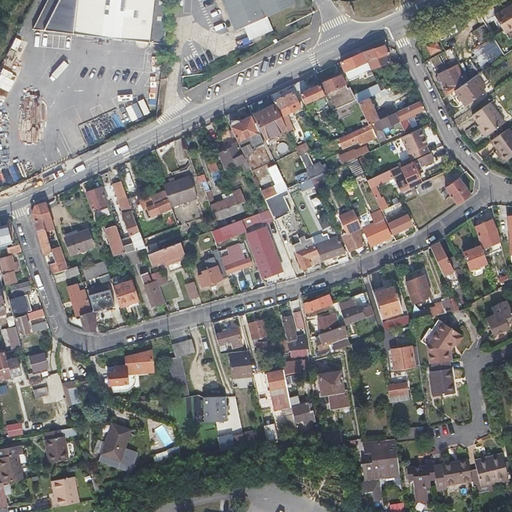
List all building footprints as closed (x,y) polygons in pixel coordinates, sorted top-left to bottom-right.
[(76,0),(74,27),(71,26),(70,34),(73,34),(73,37),(164,46),(168,0),(76,0)] [(291,0),(220,0),(235,32),(248,26),(267,18),(294,5),(291,0)] [(511,28),(511,3),(493,16),(504,34),(511,28)] [(267,18),(248,26),(254,38),(272,30),(267,18)] [(479,50),(484,47),(490,43),(482,30),(471,37),(479,50)] [(429,54),(434,52),(438,50),(434,41),(425,45),(429,54)] [(365,60),(367,65),(369,69),(388,62),(388,61),(390,60),(388,55),(383,45),(362,52),(365,60)] [(358,64),(365,60),(362,52),(340,61),(342,66),(344,70),(358,64)] [(362,73),(369,69),(367,65),(365,60),(358,64),(362,73)] [(458,80),(460,79),(462,78),(455,66),(437,75),(443,87),(441,90),(444,96),(446,96),(453,91),(461,86),(458,80)] [(324,93),(330,106),(332,110),(354,99),(353,95),(348,86),(346,87),(340,74),(321,83),(326,93),(324,93)] [(474,76),(461,86),(453,91),(463,106),(484,91),(474,76)] [(318,112),(330,106),(324,93),(323,94),(317,84),(307,88),(303,79),(292,84),(297,94),(299,93),(306,105),(313,102),(318,112)] [(382,80),(379,82),(376,83),(379,88),(380,91),(386,88),(382,80)] [(287,130),(290,129),(294,128),(287,113),(299,107),(292,93),(281,98),(277,91),(270,95),(286,128),(287,130)] [(362,91),(353,95),(354,99),(356,102),(366,97),(362,91)] [(36,152),(35,138),(34,125),(36,124),(35,104),(22,104),(22,94),(14,94),(20,172),(33,171),(32,153),(36,152)] [(263,140),(286,128),(270,95),(247,106),(263,140)] [(366,124),(369,123),(377,119),(375,115),(366,97),(356,102),(366,124)] [(394,111),(396,117),(399,123),(403,131),(407,129),(403,119),(421,111),(418,106),(421,104),(419,100),(394,111)] [(486,136),(495,130),(505,123),(490,103),(472,115),(479,125),(486,136)] [(382,112),(384,116),(393,112),(391,106),(382,111),(382,112)] [(235,138),(240,149),(248,145),(251,150),(263,144),(254,124),(253,125),(249,117),(248,117),(243,107),(225,116),(230,129),(235,138)] [(390,120),(396,117),(394,111),(393,112),(384,116),(377,119),(369,123),(374,132),(378,142),(383,140),(378,129),(380,128),(379,125),(386,122),(387,124),(391,123),(390,120)] [(374,132),(369,123),(366,124),(336,138),(341,149),(353,144),(353,142),(362,138),(363,141),(369,138),(368,135),(374,132)] [(396,129),(403,131),(399,123),(395,125),(396,129)] [(483,138),(486,136),(479,125),(475,128),(483,138)] [(420,128),(400,136),(411,159),(428,151),(423,139),(425,138),(420,128)] [(223,143),(235,138),(230,129),(219,134),(223,143)] [(491,142),(498,152),(505,163),(511,157),(511,133),(509,129),(491,142)] [(299,155),(306,152),(310,151),(306,143),(296,148),(299,155)] [(242,154),(251,150),(248,145),(240,149),(240,150),(242,154)] [(366,145),(357,149),(349,153),(347,150),(344,152),(348,160),(355,157),(368,151),(366,145)] [(222,161),(225,169),(228,176),(236,172),(238,176),(244,173),(246,177),(252,174),(242,154),(240,150),(234,153),(235,155),(222,161)] [(317,174),(306,152),(299,155),(307,171),(310,177),(317,174)] [(503,164),(505,163),(498,152),(495,154),(503,164)] [(389,169),(392,177),(399,192),(421,182),(418,175),(420,174),(417,167),(432,160),(429,153),(401,166),(406,178),(398,182),(396,178),(400,176),(399,173),(401,172),(398,165),(389,169)] [(210,155),(208,156),(205,157),(211,173),(213,173),(217,171),(210,155)] [(349,166),(358,162),(355,157),(348,160),(347,160),(349,166)] [(119,172),(127,169),(125,163),(117,166),(119,172)] [(309,177),(310,177),(307,171),(295,176),(296,177),(291,180),(286,169),(279,173),(282,177),(283,181),(260,191),(264,198),(278,191),(287,187),(293,185),(298,182),(309,177)] [(374,185),(392,177),(389,169),(366,179),(379,206),(381,209),(384,207),(374,185)] [(217,182),(223,180),(219,170),(217,171),(213,173),(217,182)] [(310,177),(309,177),(313,184),(316,191),(326,186),(320,172),(317,174),(310,177)] [(124,174),(127,187),(132,186),(129,173),(124,174)] [(239,189),(231,192),(234,199),(225,203),(215,207),(212,200),(214,200),(204,173),(197,176),(201,187),(203,186),(215,219),(219,218),(220,219),(240,211),(237,204),(244,201),(239,189)] [(96,188),(91,190),(88,191),(85,192),(90,209),(104,205),(107,204),(101,187),(102,186),(98,175),(93,177),(96,188)] [(165,190),(170,206),(195,197),(188,177),(163,184),(165,190)] [(313,184),(309,177),(298,182),(301,190),(313,184)] [(457,177),(450,182),(444,187),(447,190),(449,188),(459,200),(469,193),(457,177)] [(151,214),(170,206),(165,190),(142,199),(145,207),(148,206),(151,214)] [(280,194),(278,191),(264,198),(266,203),(268,209),(271,217),(277,215),(282,213),(275,196),(280,194)] [(222,196),(225,203),(234,199),(231,192),(222,196)] [(137,196),(127,199),(130,206),(132,213),(142,209),(137,196)] [(36,231),(42,228),(41,222),(50,219),(44,201),(34,205),(31,213),(36,231)] [(261,212),(268,209),(266,203),(258,206),(261,212)] [(124,253),(126,253),(136,250),(145,248),(132,213),(130,206),(121,209),(132,243),(122,246),(124,253)] [(233,222),(241,219),(250,216),(247,207),(242,209),(244,213),(231,218),(233,222)] [(271,217),(268,209),(261,212),(260,212),(263,221),(272,218),(271,217)] [(110,210),(106,212),(104,213),(106,219),(112,217),(110,210)] [(391,210),(383,214),(384,216),(392,233),(411,225),(403,210),(398,212),(400,217),(396,219),(391,210)] [(241,219),(244,231),(262,278),(281,271),(263,221),(260,212),(250,216),(241,219)] [(355,215),(351,217),(348,218),(352,227),(359,224),(355,215)] [(244,231),(241,219),(233,222),(210,231),(215,242),(244,231)] [(390,235),(386,227),(382,219),(364,227),(372,243),(390,235)] [(482,247),(490,244),(499,240),(491,220),(474,227),(482,247)] [(11,242),(8,233),(6,225),(0,226),(0,248),(4,247),(4,244),(11,242)] [(121,254),(124,253),(122,246),(115,225),(104,228),(113,256),(121,254)] [(50,226),(42,228),(50,251),(53,260),(54,263),(52,263),(47,265),(50,274),(65,269),(58,245),(55,246),(53,240),(50,241),(49,238),(53,236),(50,226)] [(50,251),(42,228),(36,231),(43,253),(50,251)] [(343,235),(346,242),(349,249),(364,242),(357,228),(343,235)] [(68,254),(80,251),(92,247),(86,230),(63,237),(68,254)] [(328,237),(329,239),(330,241),(316,248),(321,259),(335,252),(340,263),(349,260),(336,233),(328,237)] [(299,241),(295,243),(291,245),(301,267),(309,263),(307,258),(316,253),(312,245),(313,244),(309,236),(305,238),(304,235),(297,238),(299,241)] [(329,239),(328,237),(314,244),(316,248),(330,241),(329,239)] [(185,257),(184,253),(180,242),(147,255),(152,267),(158,265),(155,257),(160,255),(162,260),(163,260),(164,264),(185,257)] [(445,273),(452,270),(448,259),(440,242),(430,246),(444,278),(446,277),(445,273)] [(19,243),(13,245),(6,247),(9,255),(21,251),(19,243)] [(469,269),(485,263),(482,252),(479,244),(463,251),(469,269)] [(140,262),(136,250),(126,253),(127,259),(130,265),(140,262)] [(226,274),(221,260),(218,250),(212,252),(215,259),(205,262),(207,266),(201,268),(203,275),(198,276),(201,285),(227,276),(226,274)] [(234,256),(221,260),(226,274),(243,268),(245,274),(249,272),(247,266),(252,265),(249,258),(242,261),(238,250),(233,252),(234,256)] [(482,252),(485,263),(491,278),(496,276),(487,251),(482,252)] [(126,253),(124,253),(121,254),(113,256),(116,263),(127,259),(126,253)] [(19,279),(16,271),(14,264),(16,264),(13,256),(0,260),(7,282),(19,279)] [(448,259),(452,270),(453,271),(460,268),(455,256),(448,259)] [(87,279),(96,276),(107,273),(104,263),(84,270),(87,279)] [(463,275),(460,268),(453,271),(456,278),(463,275)] [(107,273),(96,276),(99,282),(99,283),(109,280),(107,273)] [(160,274),(155,275),(156,280),(159,287),(168,284),(165,277),(161,278),(160,274)] [(82,287),(99,282),(96,276),(87,279),(80,281),(82,287)] [(405,282),(408,293),(411,304),(431,298),(424,276),(405,282)] [(156,280),(150,282),(144,284),(151,305),(164,301),(159,287),(156,280)] [(118,306),(127,303),(136,300),(129,281),(112,287),(118,306)] [(29,290),(28,286),(27,282),(10,287),(13,294),(29,290)] [(92,316),(90,311),(83,289),(78,291),(75,282),(66,286),(71,302),(73,301),(78,316),(84,331),(95,333),(92,324),(95,323),(92,316)] [(198,295),(194,282),(186,285),(190,298),(198,295)] [(379,318),(390,314),(401,311),(394,287),(373,293),(379,318)] [(93,310),(90,311),(92,316),(97,315),(95,311),(112,305),(106,288),(87,294),(93,310)] [(28,310),(25,303),(23,296),(21,297),(20,294),(8,298),(12,315),(28,310)] [(330,295),(319,299),(308,303),(309,308),(307,309),(308,312),(333,304),(330,295)] [(448,300),(444,301),(441,302),(442,306),(434,308),(410,314),(412,321),(451,311),(448,300)] [(511,320),(511,316),(509,310),(504,301),(490,308),(493,315),(484,319),(493,335),(507,328),(505,324),(511,320)] [(364,317),(362,311),(359,305),(340,311),(345,325),(364,317)] [(300,308),(296,309),(292,310),(296,328),(304,326),(303,317),(300,308)] [(24,315),(19,316),(15,318),(20,334),(29,331),(28,328),(26,320),(43,315),(41,309),(23,314),(24,315)] [(319,330),(326,329),(332,327),(329,315),(316,318),(319,330)] [(285,341),(287,351),(306,349),(308,348),(306,335),(301,336),(302,339),(296,340),(290,317),(284,318),(282,318),(288,341),(285,341)] [(279,352),(287,351),(285,341),(285,339),(256,342),(255,338),(268,335),(264,318),(247,322),(251,339),(250,340),(252,349),(277,348),(279,352)] [(419,341),(425,344),(439,321),(435,319),(428,329),(426,328),(419,341)] [(431,363),(447,359),(445,350),(450,342),(452,343),(454,344),(460,333),(439,321),(425,344),(428,363),(431,363)] [(22,347),(19,336),(16,325),(10,327),(16,348),(22,347)] [(319,349),(324,347),(329,345),(331,351),(348,345),(345,336),(346,336),(343,325),(317,335),(319,340),(316,341),(319,349)] [(223,342),(226,341),(230,340),(231,346),(240,344),(235,329),(214,334),(218,354),(225,353),(223,342)] [(176,397),(182,395),(189,392),(179,352),(192,348),(190,340),(171,345),(174,357),(167,358),(176,397)] [(360,344),(351,345),(352,355),(362,354),(360,344)] [(394,370),(404,368),(414,366),(410,346),(390,350),(394,370)] [(0,377),(10,375),(6,360),(3,348),(0,349),(0,377)] [(232,376),(252,374),(247,357),(246,349),(242,350),(227,352),(232,376)] [(287,351),(279,352),(280,359),(283,358),(283,356),(298,356),(307,355),(306,349),(287,351)] [(34,370),(41,368),(49,366),(45,353),(31,357),(34,370)] [(448,367),(447,359),(431,363),(433,370),(429,371),(434,396),(443,394),(454,392),(449,367),(448,367)] [(282,365),(284,371),(284,372),(287,371),(304,368),(302,361),(282,365)] [(146,363),(136,363),(126,364),(126,366),(115,366),(116,367),(116,371),(109,371),(110,384),(111,384),(126,383),(127,383),(127,379),(127,374),(141,374),(147,373),(146,363)] [(284,372),(284,371),(268,375),(272,391),(279,389),(284,388),(288,387),(285,376),(284,372)] [(344,391),(342,381),(340,371),(318,376),(322,396),(329,394),(332,407),(349,403),(346,390),(344,391)] [(62,382),(66,406),(79,403),(75,380),(62,382)] [(24,382),(27,393),(32,392),(29,381),(27,381),(24,382)] [(34,384),(36,390),(46,387),(45,381),(34,384)] [(254,382),(250,383),(246,385),(252,404),(259,402),(254,382)] [(410,399),(408,391),(407,382),(389,386),(393,402),(410,399)] [(126,392),(126,383),(111,384),(114,393),(126,392)] [(50,394),(49,390),(48,386),(46,387),(36,390),(38,398),(43,396),(50,394)] [(43,396),(45,402),(56,399),(52,393),(50,394),(43,396)] [(206,421),(216,420),(226,419),(225,406),(225,403),(224,393),(203,395),(206,421)] [(296,421),(293,409),(290,397),(279,400),(284,419),(281,420),(283,425),(286,424),(289,435),(299,433),(297,425),(296,425),(295,422),(296,421)] [(259,402),(252,404),(254,412),(261,410),(259,402)] [(304,414),(308,413),(313,412),(311,407),(309,407),(308,405),(295,409),(298,421),(305,419),(304,414)] [(110,423),(99,453),(97,459),(127,470),(134,453),(121,448),(128,430),(110,423)] [(304,423),(297,425),(299,433),(306,431),(304,423)] [(269,440),(274,439),(278,438),(274,424),(265,426),(269,440)] [(419,436),(417,426),(398,428),(399,439),(419,436)] [(45,438),(47,450),(49,461),(69,458),(65,434),(62,435),(61,427),(47,430),(48,437),(45,438)] [(164,427),(157,431),(165,445),(172,441),(164,427)] [(245,431),(249,445),(258,443),(254,429),(245,431)] [(239,447),(249,445),(245,431),(235,433),(239,447)] [(329,443),(336,442),(344,441),(342,433),(327,435),(329,443)] [(366,443),(367,448),(368,453),(375,452),(376,460),(365,463),(368,479),(403,474),(397,437),(389,437),(390,440),(366,443)] [(0,466),(3,482),(23,478),(19,454),(23,453),(22,445),(0,448),(0,466)] [(157,467),(179,458),(175,447),(152,455),(157,467)] [(478,467),(471,468),(473,479),(474,485),(509,477),(503,452),(476,458),(478,467)] [(472,479),(469,457),(443,462),(443,463),(436,464),(437,476),(439,488),(447,487),(447,483),(472,479)] [(432,477),(437,476),(436,464),(435,459),(427,460),(427,463),(409,466),(411,478),(415,477),(419,500),(431,498),(429,485),(433,484),(432,477)] [(74,476),(64,478),(54,480),(57,496),(55,496),(57,505),(79,501),(74,476)] [(390,511),(404,511),(403,503),(390,504),(390,511)]
